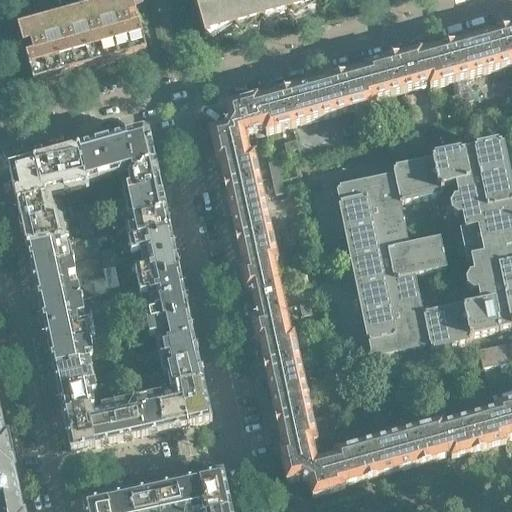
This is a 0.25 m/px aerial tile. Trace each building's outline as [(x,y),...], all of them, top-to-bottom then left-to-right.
[(146,55),(141,37),(133,8),(143,5),(141,0),(127,0),(17,31),(33,87),(146,55)] [(317,8),(314,0),(193,0),(204,39),(317,8)] [(511,32),(475,43),(484,76),(511,68),(511,32)] [(484,76),(475,43),(421,58),(430,88),(430,91),(484,76)] [(430,88),(421,58),(420,55),(364,70),(365,73),(374,104),(430,88)] [(375,107),(374,104),(365,73),(311,88),(321,122),(375,107)] [(321,122),(311,88),(257,103),(266,134),(267,137),(321,122)] [(473,102),(471,93),(461,96),(464,105),(473,102)] [(464,105),(461,96),(448,100),(450,109),(464,105)] [(266,134),(257,103),(257,100),(224,110),(228,123),(223,131),(209,134),(216,167),(220,166),(251,160),(246,140),(266,134)] [(422,117),(419,108),(406,111),(408,120),(422,117)] [(408,120),(406,111),(396,114),(399,123),(408,120)] [(367,132),(365,123),(351,127),(353,136),(367,132)] [(353,136),(351,127),(342,129),(344,138),(353,136)] [(155,166),(148,135),(143,132),(124,138),(131,170),(132,173),(138,172),(140,169),(155,166)] [(131,170),(124,138),(101,144),(110,176),(131,170)] [(298,151),(296,142),(284,145),(286,154),(298,151)] [(110,176),(101,144),(55,157),(65,190),(66,193),(88,188),(87,183),(110,176)] [(511,254),(511,204),(510,193),(500,148),(434,163),(440,191),(456,187),(458,200),(454,200),(450,206),(452,216),(457,220),(462,219),(465,232),(460,233),(467,263),(472,262),(511,254)] [(65,190),(55,157),(33,163),(40,195),(44,197),(45,194),(65,190)] [(265,212),(259,185),(254,159),(251,160),(220,166),(231,219),(265,212)] [(281,180),(276,160),(267,162),(272,182),(281,180)] [(40,195),(33,163),(8,170),(16,207),(44,201),(43,198),(44,197),(40,195)] [(447,273),(440,242),(409,248),(401,215),(402,207),(441,199),(440,191),(434,163),(431,163),(432,166),(393,174),(394,181),(337,193),(372,360),(429,348),(430,352),(471,343),(471,340),(465,310),(465,308),(425,316),(422,311),(415,279),(447,273)] [(160,189),(155,166),(140,169),(138,172),(132,173),(127,180),(129,190),(126,190),(127,197),(160,189)] [(284,196),(281,183),(281,180),(272,182),(275,198),(284,196)] [(165,213),(160,189),(127,197),(132,219),(134,220),(137,220),(165,213)] [(56,218),(46,212),(44,201),(16,207),(21,230),(56,222),(56,218)] [(277,264),(271,239),(265,212),(231,219),(243,272),(274,265),(277,264)] [(170,234),(165,213),(137,220),(139,228),(126,231),(129,243),(170,234)] [(61,244),(57,224),(56,222),(21,230),(26,252),(54,246),(61,244)] [(293,234),(290,223),(281,225),(283,236),(293,234)] [(174,255),(170,234),(129,243),(131,256),(144,253),(146,261),(174,255)] [(295,247),(293,234),(283,236),(286,249),(295,247)] [(108,248),(105,235),(97,237),(99,250),(108,248)] [(71,263),(68,250),(56,252),(54,246),(26,252),(30,272),(71,263)] [(111,260),(108,248),(99,250),(102,262),(111,260)] [(511,331),(511,254),(472,262),(475,276),(470,277),(466,283),(468,291),(474,294),(479,294),(481,307),(465,310),(471,340),(511,331)] [(179,275),(177,267),(174,255),(146,261),(148,269),(135,272),(138,284),(179,275)] [(62,279),(74,277),(71,263),(30,272),(35,292),(63,286),(62,279)] [(282,302),(280,294),(274,265),(243,272),(239,272),(245,296),(250,294),(253,308),(256,323),(251,324),(256,347),(259,347),(290,340),(282,302)] [(119,288),(114,268),(104,270),(108,291),(117,289),(119,288)] [(183,296),(179,275),(138,284),(140,296),(152,294),(154,303),(183,296)] [(305,289),(302,277),(293,279),(296,291),(305,289)] [(80,303),(77,289),(64,291),(63,286),(35,292),(39,312),(80,303)] [(119,301),(117,289),(108,291),(111,303),(119,301)] [(188,317),(183,296),(154,303),(156,312),(144,314),(147,326),(188,317)] [(70,319),(83,316),(80,303),(39,312),(43,332),(72,325),(70,319)] [(311,317),(308,305),(299,307),(302,319),(311,317)] [(193,338),(188,317),(147,326),(150,338),(161,336),(163,344),(193,338)] [(126,331),(124,319),(115,321),(118,333),(126,331)] [(89,342),(86,329),(73,331),(72,325),(43,332),(48,351),(89,342)] [(193,338),(163,344),(160,345),(165,368),(198,361),(193,338)] [(305,392),(299,365),(293,339),(290,340),(259,347),(271,399),(305,392)] [(79,358),(92,356),(89,342),(48,351),(52,370),(80,364),(79,358)] [(131,351),(129,342),(120,344),(122,353),(131,351)] [(511,364),(511,346),(479,353),(482,371),(511,364)] [(320,360),(317,347),(308,349),(311,362),(320,360)] [(134,364),(131,351),(122,353),(123,355),(125,366),(134,364)] [(125,366),(123,355),(114,357),(117,368),(125,367),(125,366)] [(322,371),(320,360),(311,362),(313,373),(322,371)] [(203,384),(198,361),(165,368),(170,391),(176,390),(203,384)] [(89,386),(84,363),(80,364),(52,370),(57,393),(89,386)] [(144,375),(143,369),(142,363),(134,365),(136,377),(144,375)] [(153,403),(149,387),(147,387),(139,389),(136,377),(134,365),(134,364),(125,366),(125,367),(130,392),(134,407),(141,440),(165,434),(157,402),(153,403)] [(130,392),(125,367),(117,368),(117,370),(120,382),(122,394),(130,392)] [(120,382),(117,370),(108,371),(111,383),(120,382)] [(147,387),(146,381),(144,375),(136,377),(139,389),(147,387)] [(122,394),(120,382),(111,383),(113,395),(122,394)] [(511,391),(511,382),(503,385),(505,394),(511,391)] [(212,424),(203,384),(176,390),(177,398),(181,397),(188,429),(212,424)] [(94,408),(89,386),(57,393),(62,417),(90,410),(92,410),(94,408)] [(316,444),(311,419),(305,392),(271,399),(282,452),(313,445),(316,444)] [(188,429),(181,397),(177,398),(157,402),(165,434),(188,429)] [(511,441),(511,404),(495,410),(505,444),(511,441)] [(141,440),(134,407),(110,412),(117,445),(141,440)] [(423,416),(421,407),(408,411),(410,420),(423,416)] [(94,450),(87,418),(91,416),(90,410),(62,417),(70,455),(94,450)] [(505,444),(495,410),(494,410),(495,413),(494,413),(478,418),(458,423),(443,427),(442,427),(441,425),(440,425),(450,459),(450,462),(506,447),(505,444)] [(410,420),(408,411),(398,414),(400,423),(410,420)] [(117,445),(110,412),(91,416),(87,418),(94,450),(117,445)] [(335,427),(332,415),(323,417),(326,429),(335,427)] [(450,459),(440,425),(334,455),(335,458),(343,489),(450,459)] [(355,435),(353,426),(341,429),(343,438),(355,435)] [(6,438),(4,439),(0,439),(0,459),(10,458),(6,438)] [(343,489),(335,458),(317,463),(313,445),(282,452),(279,452),(286,485),(300,482),(308,487),(312,501),(344,492),(343,489)] [(0,480),(13,478),(11,471),(13,471),(10,458),(0,459),(0,480)] [(230,511),(223,478),(223,475),(199,480),(206,511),(230,511)] [(0,502),(17,498),(13,478),(0,480),(0,502)] [(206,511),(199,480),(176,485),(181,511),(206,511)] [(181,511),(176,485),(152,490),(157,511),(181,511)] [(157,511),(152,490),(129,495),(132,511),(157,511)] [(132,511),(129,495),(105,500),(107,511),(132,511)] [(0,511),(20,511),(17,498),(0,502),(0,511)] [(107,511),(105,500),(82,506),(83,511),(107,511)]
